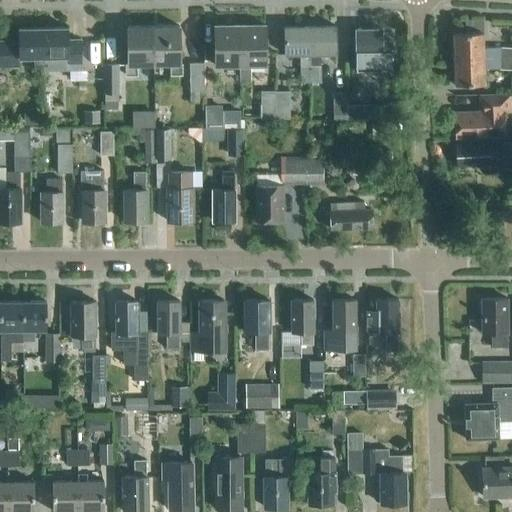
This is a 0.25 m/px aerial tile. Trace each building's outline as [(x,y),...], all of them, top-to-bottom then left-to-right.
[(501,59),(511,59),(511,48),(501,48),(483,48),(482,21),(464,21),(464,34),(452,35),(453,60),(501,59)] [(239,26),(240,66),(240,82),(250,83),(250,66),(264,65),(264,54),(265,54),(264,25),(239,26)] [(216,66),(240,66),(239,26),(214,26),(214,54),(214,64),(203,64),(204,88),(216,88),(216,66)] [(309,27),(310,83),(320,83),(320,55),(335,55),(335,26),(309,27)] [(136,65),(153,65),(152,27),(127,27),(127,65),(125,65),(125,76),(136,76),(136,65)] [(152,27),(153,65),(170,65),(170,75),(181,75),(181,64),(179,64),(178,27),(152,27)] [(300,84),(310,83),(309,27),(284,27),(284,55),(299,55),(300,84)] [(33,67),(43,67),(42,29),(17,30),(18,42),(0,42),(0,67),(19,67),(18,59),(33,59),(33,67)] [(42,29),(43,67),(43,72),(69,72),(69,81),(86,81),(86,71),(81,71),(80,41),(68,41),(67,29),(42,29)] [(381,42),(380,29),(355,30),(355,73),(381,73),(381,67),(390,67),(390,42),(381,42)] [(511,70),(511,59),(501,59),(453,60),(454,86),(484,85),(484,69),(500,70),(511,70)] [(204,92),(204,88),(203,64),(189,64),(189,104),(203,104),(203,92),(204,92)] [(119,94),(119,65),(103,65),(103,94),(105,94),(117,94),(119,94)] [(260,120),(275,120),(275,92),(260,92),(260,120)] [(275,92),(275,120),(289,120),(289,92),(275,92)] [(346,120),(346,106),(346,93),(332,94),(333,120),(346,120)] [(105,94),(105,110),(117,110),(117,94),(105,94)] [(455,139),(486,138),(504,137),(503,113),(510,112),(510,95),(479,97),(479,113),(454,114),(455,139)] [(370,120),(374,120),(374,106),(346,106),(346,120),(370,120)] [(206,128),(229,128),(228,107),(206,107),(206,128)] [(99,156),(113,156),(113,129),(103,129),(103,132),(99,133),(99,156)] [(155,160),(171,160),(170,129),(155,130),(155,160)] [(228,156),(244,156),(243,129),(227,129),(228,156)] [(28,133),(28,130),(13,130),(14,159),(29,158),(28,133)] [(155,164),(154,130),(138,130),(139,144),(144,144),(145,164),(155,164)] [(511,170),(511,144),(500,145),(500,151),(492,151),(491,146),(456,147),(456,167),(492,166),(492,165),(501,165),(501,171),(511,170)] [(57,173),(71,173),(71,145),(57,145),(57,173)] [(308,150),(307,158),(317,158),(317,150),(308,150)] [(306,183),(306,161),(281,161),(281,183),(306,183)] [(306,161),(306,183),(321,184),(322,161),(306,161)] [(167,173),(167,165),(155,165),(155,189),(167,189),(167,173)] [(97,175),(97,172),(80,172),(80,192),(82,192),(82,223),(104,223),(104,191),(103,191),(103,175),(97,175)] [(19,189),(19,173),(5,173),(5,189),(0,189),(0,223),(20,223),(20,189),(19,189)] [(190,189),(190,173),(167,173),(167,223),(192,223),(192,189),(190,189)] [(145,191),(145,174),(133,174),(133,191),(124,191),(124,223),(146,223),(146,191),(145,191)] [(280,187),(280,175),(256,175),(256,187),(256,222),(282,222),(282,187),(280,187)] [(234,191),(234,177),(222,177),(222,191),(212,191),(212,222),(234,222),(234,191)] [(61,193),(61,180),(45,180),(46,193),(40,193),(40,223),(62,223),(62,193),(61,193)] [(363,211),(362,202),(330,203),(331,212),(329,212),(330,230),(371,229),(370,211),(363,211)] [(506,349),(506,335),(507,335),(506,300),(480,300),(481,335),(491,335),(491,349),(506,349)] [(324,352),(354,352),(354,334),(355,334),(355,301),(332,302),(333,333),(324,333),(324,352)] [(398,301),(376,301),(376,308),(365,308),(365,331),(376,331),(376,333),(386,333),(386,354),(398,354),(397,333),(398,333),(398,301)] [(267,352),(267,333),(269,333),(268,302),(243,302),(244,333),(254,333),(254,352),(267,352)] [(312,333),(312,302),(290,302),(291,332),(301,332),(301,346),(302,346),(302,349),(311,349),(311,333),(312,333)] [(10,343),(22,343),(22,303),(0,303),(0,342),(0,361),(10,361),(10,343)] [(22,303),(22,343),(22,352),(36,352),(36,339),(34,339),(34,331),(45,331),(45,303),(22,303)] [(94,353),(94,337),(95,337),(95,303),(70,303),(70,337),(81,337),(81,353),(94,353)] [(147,332),(137,332),(137,303),(115,303),(115,332),(110,332),(110,351),(123,351),(123,365),(133,365),(133,380),(147,381),(147,332)] [(188,342),(188,323),(179,323),(179,303),(157,303),(157,336),(166,336),(166,352),(179,352),(179,342),(188,342)] [(189,331),(190,353),(224,352),(223,303),(198,303),(198,331),(189,331)] [(59,342),(59,334),(45,334),(45,362),(63,362),(63,342),(59,342)] [(352,377),(364,377),(364,355),(352,355),(352,377)] [(104,401),(104,383),(105,383),(105,356),(91,356),(91,383),(94,383),(94,402),(92,402),(92,410),(105,409),(105,401),(104,401)] [(309,389),(323,389),(322,361),(308,361),(309,389)] [(481,384),(511,383),(511,361),(481,362),(481,384)] [(233,410),(234,382),(217,381),(216,393),(207,392),(207,409),(233,410)] [(245,409),(278,409),(278,385),(245,385),(245,409)] [(171,387),(172,408),(186,408),(186,387),(171,387)] [(465,441),(498,440),(498,439),(511,438),(511,387),(491,388),(492,405),(464,405),(465,441)] [(4,390),(4,405),(18,405),(18,408),(23,408),(23,398),(18,398),(18,390),(4,390)] [(394,410),(394,390),(366,390),(366,410),(394,410)] [(343,435),(344,411),(332,410),(331,435),(343,435)] [(250,425),(250,453),(265,453),(264,425),(264,411),(250,411),(250,425)] [(142,440),(157,440),(156,416),(142,416),(142,440)] [(127,435),(127,417),(112,418),(112,436),(127,435)] [(189,457),(201,457),(200,418),(189,419),(189,457)] [(98,431),(108,431),(108,420),(98,421),(98,431)] [(236,453),(250,453),(250,425),(236,426),(236,453)] [(18,451),(18,440),(6,440),(6,451),(6,467),(18,467),(18,451)] [(77,451),(77,466),(89,466),(88,450),(77,451)] [(376,451),(376,450),(361,451),(361,475),(380,474),(380,505),(405,505),(404,474),(403,474),(402,474),(401,466),(401,457),(388,458),(388,451),(376,451)] [(66,466),(77,466),(77,451),(65,451),(66,466)] [(215,509),(242,509),(241,457),(209,457),(209,488),(215,488),(215,509)] [(401,466),(402,474),(403,474),(404,474),(411,474),(411,457),(401,457),(401,466)] [(334,473),(334,458),(320,458),(320,473),(307,473),(307,505),(333,505),(332,493),(335,493),(335,473),(334,473)] [(511,469),(503,470),(502,458),(484,458),(484,470),(482,470),(482,498),(511,497),(511,469)] [(278,477),(278,459),(265,460),(265,477),(263,477),(263,508),(287,508),(287,477),(278,477)] [(146,477),(146,461),(133,461),(133,477),(122,477),(122,511),(147,511),(147,477),(146,477)] [(192,510),(191,478),(191,463),(162,464),(162,479),(168,479),(169,511),(192,510)] [(103,511),(103,481),(87,481),(87,475),(77,475),(77,481),(77,511),(103,511)] [(51,511),(63,511),(77,511),(77,481),(51,481),(51,511)] [(7,482),(7,511),(33,511),(33,482),(7,482)]
